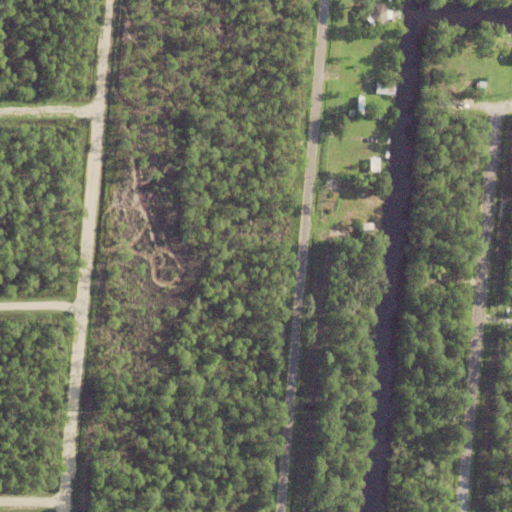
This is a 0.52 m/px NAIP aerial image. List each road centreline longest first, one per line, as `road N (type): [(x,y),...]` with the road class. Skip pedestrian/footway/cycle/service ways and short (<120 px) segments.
road 1 (residential): [(281,511),(326,0)]
road 2 (residential): [(71,475),(112,0)]
road 3 (residential): [(460,511),(497,108)]
